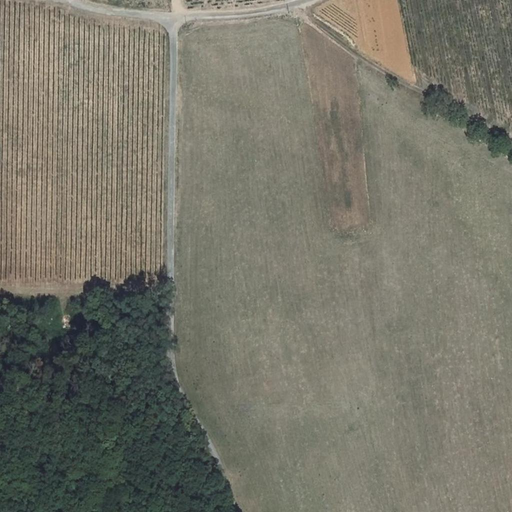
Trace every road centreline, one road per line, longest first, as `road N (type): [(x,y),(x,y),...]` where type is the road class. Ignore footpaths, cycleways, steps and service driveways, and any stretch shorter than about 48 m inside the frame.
road 1 (track): [(232,511),(173,367),(169,21),(69,0)]
road 2 (track): [(295,6),(354,53),(511,144)]
road 3 (unclassified): [(309,0),(169,21)]
